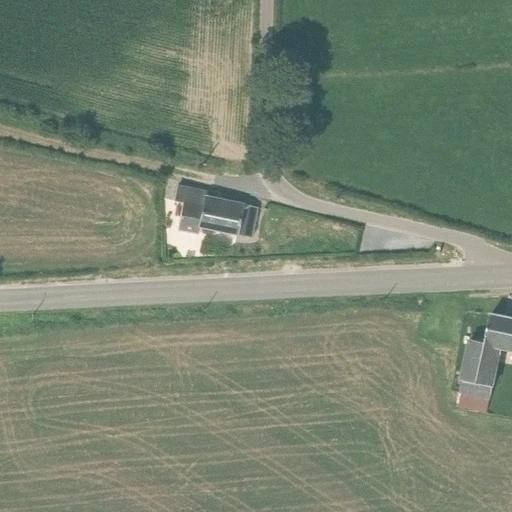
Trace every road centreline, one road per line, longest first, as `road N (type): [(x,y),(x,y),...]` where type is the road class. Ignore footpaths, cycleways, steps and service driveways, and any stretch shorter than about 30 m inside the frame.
road 1 (tertiary): [(0,296),(511,273)]
road 2 (unclassified): [(262,0),(257,142),(270,189),(511,263)]
road 3 (track): [(180,174),(0,130)]
